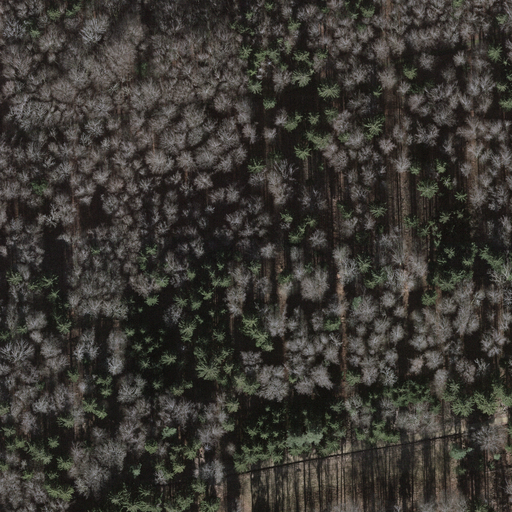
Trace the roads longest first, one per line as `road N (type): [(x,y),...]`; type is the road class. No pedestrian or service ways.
road 1 (track): [(0,137),(291,91),(511,37)]
road 2 (track): [(5,511),(511,419)]
